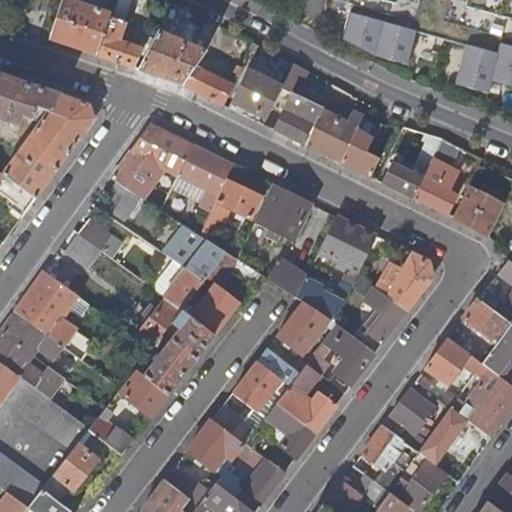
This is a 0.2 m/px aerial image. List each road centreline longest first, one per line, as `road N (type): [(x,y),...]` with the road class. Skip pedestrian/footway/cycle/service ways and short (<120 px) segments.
road 1 (residential): [(297,511),(483,265),(129,95)]
road 2 (residential): [(511,154),(202,0)]
road 3 (residential): [(274,309),(113,511)]
road 4 (residential): [(129,95),(0,276)]
road 5 (residential): [(129,95),(0,50)]
